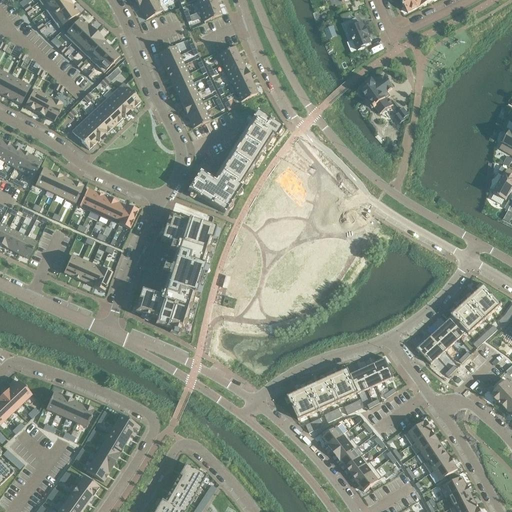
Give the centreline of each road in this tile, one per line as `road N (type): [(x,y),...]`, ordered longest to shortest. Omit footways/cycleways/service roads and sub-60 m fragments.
road 1 (residential): [(0,370),(21,361),(148,415),(150,433),(102,511)]
road 2 (residential): [(301,128),(376,203),(470,259)]
road 3 (residential): [(111,0),(181,150),(162,195)]
road 4 (residential): [(479,245),(357,163),(314,115)]
road 5 (residential): [(136,511),(183,442),(255,511)]
road 6 (residential): [(162,195),(107,176),(0,114)]
road 7 (residential): [(256,403),(304,367),(388,337)]
road 8 (residential): [(353,511),(298,437),(256,403)]
road 9 (residential): [(162,195),(108,329)]
road 10 (residential): [(240,0),(301,128)]
road 11 (residential): [(256,403),(196,364),(137,342)]
road 12 (residential): [(137,342),(243,416)]
road 13 (residential): [(314,115),(255,0)]
road 14 (residential): [(243,416),(330,511)]
road 15 (residential): [(378,0),(393,34),(470,0)]
